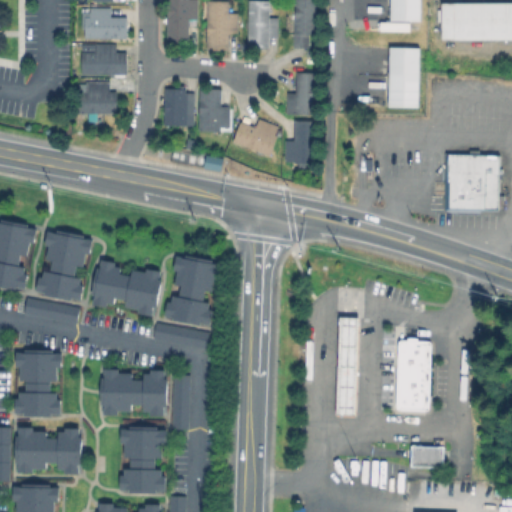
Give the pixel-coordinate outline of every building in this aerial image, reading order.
[(198,0),(198,21),(190,21),(189,43),(167,43),(167,0),(198,0)] [(236,11),(236,36),(232,36),(232,47),(207,47),(207,0),(232,0),(232,11),(236,11)] [(279,16),(279,36),(267,36),(267,47),(249,47),(249,0),(267,0),(267,16),(279,16)] [(315,0),(315,33),(310,33),(310,47),(294,47),(294,0),(315,0)] [(419,20),(418,0),(388,0),(388,20),(419,20)] [(511,4),(511,43),(444,43),(445,4),(511,4)] [(111,5),(111,15),(129,16),(129,38),(87,38),(87,15),(89,15),(89,5),(111,5)] [(407,30),(407,21),(378,21),(378,30),(407,30)] [(117,43),(117,52),(129,52),(128,74),(82,73),(83,51),(94,51),(95,42),(117,43)] [(418,46),(418,105),(386,105),(386,46),(418,46)] [(315,50),(315,58),(306,58),(306,50),(315,50)] [(319,71),(319,113),(287,112),(287,91),(298,91),(298,71),(319,71)] [(111,82),(111,92),(119,92),(119,113),(78,113),(79,91),(89,91),(89,81),(111,82)] [(194,86),(193,112),(187,112),(186,126),(164,126),(164,86),(194,86)] [(230,106),(230,124),(222,124),(222,130),(199,130),(199,88),(222,89),(222,106),(230,106)] [(258,117),(281,126),(270,156),(232,141),(240,120),(255,126),(258,117)] [(317,120),(316,160),(285,160),(285,138),(296,138),(296,119),(317,120)] [(444,151),(443,209),(498,210),(499,152),(444,151)] [(220,157),(204,155),(202,168),(219,170),(220,157)] [(2,218),(29,225),(28,228),(39,231),(36,243),(31,242),(29,256),(22,255),(20,266),(28,267),(27,275),(30,276),(26,292),(0,284),(0,220),(1,221),(2,218)] [(57,228),(88,233),(86,239),(95,241),(91,256),(88,255),(86,266),(80,265),(78,277),(83,278),(82,285),(85,285),(83,299),(80,298),(79,301),(40,294),(40,291),(37,290),(39,276),(43,277),(44,271),(51,273),(53,261),(45,259),(48,245),(45,245),(49,230),(56,232),(57,228)] [(163,318),(206,325),(210,302),(201,300),(203,290),(211,291),(216,263),(174,256),(171,271),(175,271),(173,284),(180,285),(178,296),(167,294),(163,318)] [(152,314),(160,270),(143,267),(143,271),(130,268),(129,275),(118,273),(120,264),(96,260),(89,302),(112,306),(113,298),(124,300),(122,309),(152,314)] [(85,309),(82,326),(29,314),(32,298),(85,309)] [(358,316),(355,415),(333,415),(336,315),(358,316)] [(207,331),(154,321),(151,338),(204,347),(207,331)] [(425,408),(394,408),(396,339),(428,340),(425,408)] [(59,369),(59,383),(52,383),(52,394),(58,394),(58,399),(62,399),(62,415),(16,415),(16,399),(20,399),(20,394),(27,394),(27,382),(21,382),(21,369),(16,368),(16,353),(28,353),(28,350),(55,351),(55,354),(64,354),(63,369),(59,369)] [(99,412),(130,413),(130,404),(141,404),(141,413),(164,414),(165,370),(140,370),(140,379),(131,379),(131,372),(117,372),(118,368),(101,367),(99,412)] [(189,374),(172,374),(170,427),(186,428),(189,374)] [(0,425),(11,425),(11,478),(0,478),(0,425)] [(49,433),(49,439),(59,439),(59,432),(65,433),(65,428),(82,428),(82,475),(65,475),(65,468),(58,468),(59,463),(49,463),(49,468),(34,468),(34,474),(19,474),(19,465),(15,464),(16,436),(19,436),(19,428),(35,428),(35,433),(49,433)] [(162,491),(162,468),(154,468),(154,457),(160,457),(160,444),(164,444),(165,428),(119,428),(119,443),(122,443),(122,457),(129,457),(128,467),(119,466),(119,491),(162,491)] [(442,465),(441,445),(409,445),(410,466),(442,465)] [(52,485),(52,487),(61,487),(61,502),(56,502),(56,511),(19,511),(19,502),(15,502),(15,486),(23,486),(23,485),(52,485)] [(167,511),(184,511),(184,495),(167,494),(167,511)] [(95,511),(159,511),(160,505),(137,504),(136,511),(125,511),(126,506),(113,506),(113,502),(96,502),(95,511)]
